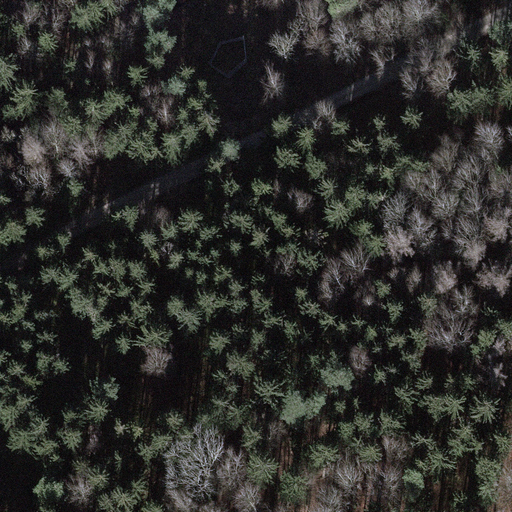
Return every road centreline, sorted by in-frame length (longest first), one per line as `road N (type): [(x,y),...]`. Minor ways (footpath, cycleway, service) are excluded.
road 1 (track): [(511,13),(226,149),(0,272)]
road 2 (track): [(176,0),(0,119)]
